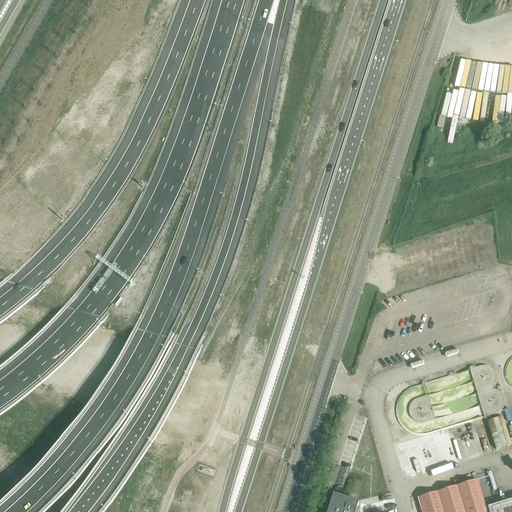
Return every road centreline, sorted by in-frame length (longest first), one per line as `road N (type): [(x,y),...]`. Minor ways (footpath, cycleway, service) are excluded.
road 1 (motorway): [(18,511),(98,425),(154,331),(267,0)]
road 2 (motorway): [(73,511),(152,403),(218,267),(282,0)]
road 3 (secondary): [(237,511),(401,0)]
road 4 (secondary): [(384,0),(222,511)]
road 5 (motorway): [(231,0),(178,163),(148,227),(73,328),(0,392)]
road 6 (unclassified): [(327,379),(447,0)]
road 7 (motorway): [(198,0),(148,123),(111,188),(49,264),(0,304)]
road 8 (unclassified): [(284,511),(327,379)]
